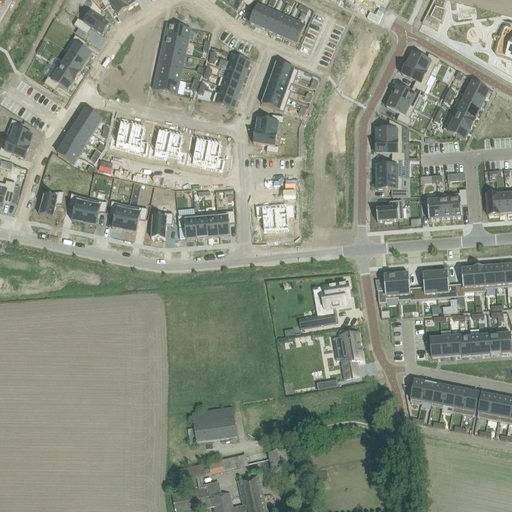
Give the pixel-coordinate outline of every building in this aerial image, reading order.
[(99,0),(105,9),(111,5),(118,16),(129,10),(128,9),(121,0),(99,0)] [(121,0),(128,9),(138,3),(135,0),(121,0)] [(232,0),(227,7),(228,7),(237,14),(244,4),(249,8),(255,0),(232,0)] [(434,0),(423,25),(438,32),(440,24),(443,26),(447,12),(444,11),(447,2),(446,2),(440,0),(434,0)] [(258,7),(250,25),(258,28),(266,11),(258,7)] [(266,11),(258,28),(266,32),(274,14),(266,11)] [(78,20),(74,27),(87,36),(91,30),(103,37),(110,26),(88,12),(81,22),(78,20)] [(274,14),(266,32),(274,35),(281,18),(274,14)] [(281,18),(274,35),(281,39),(289,21),(281,18)] [(289,21),(281,39),(289,42),(297,25),(289,21)] [(297,25),(289,42),(297,46),(305,28),(297,25)] [(170,26),(167,39),(189,44),(192,31),(170,26)] [(496,53),(495,54),(496,55),(496,56),(497,57),(498,58),(499,58),(511,62),(511,30),(511,31),(509,30),(509,29),(508,29),(507,29),(506,29),(505,29),(505,30),(504,30),(504,31),(503,31),(503,32),(496,52),(496,53)] [(76,37),(66,52),(68,54),(68,53),(86,65),(92,56),(83,50),(86,44),(76,37)] [(167,39),(164,52),(186,57),(189,44),(167,39)] [(164,52),(161,65),(183,70),(186,57),(164,52)] [(62,62),(80,74),(86,65),(68,53),(68,54),(62,62)] [(407,65),(407,66),(431,77),(430,77),(435,67),(437,68),(440,62),(429,56),(426,62),(413,55),(408,65),(407,65)] [(229,64),(246,70),(249,62),(232,56),(229,64)] [(60,61),(54,70),(74,83),(74,84),(81,74),(80,74),(62,62),(60,61)] [(223,62),(220,70),(226,72),(243,78),(246,70),(229,64),(223,62)] [(277,64),(274,72),(296,79),(299,72),(277,64)] [(161,65),(158,78),(181,83),(183,70),(161,65)] [(407,66),(402,76),(416,83),(413,89),(425,95),(428,88),(426,87),(431,77),(407,66)] [(54,70),(44,85),(55,92),(59,87),(68,93),(74,84),(74,83),(54,70)] [(223,79),(223,80),(240,86),(243,78),(226,72),(223,79)] [(274,72),(272,78),(294,86),(296,79),(274,72)] [(158,78),(156,91),(178,96),(181,83),(158,78)] [(272,78),(269,85),(291,93),(291,92),(289,92),(291,86),(293,87),(294,86),(272,78)] [(221,79),(218,87),(220,88),(221,88),(237,94),(240,86),(223,80),(223,79),(221,79)] [(465,93),(465,94),(467,95),(467,94),(484,103),(489,93),(470,83),(465,93)] [(269,85),(267,92),(289,100),(291,93),(269,85)] [(218,95),(218,96),(234,102),(237,94),(221,88),(220,88),(218,95)] [(397,88),(392,98),(414,110),(415,109),(420,100),(422,101),(425,95),(413,89),(410,94),(397,88)] [(267,92),(265,99),(286,106),(289,100),(267,92)] [(216,94),(212,103),(234,111),(234,110),(232,109),(234,102),(218,96),(218,95),(216,94)] [(463,104),(462,104),(479,112),(484,103),(467,94),(467,95),(465,98),(463,104)] [(388,107),(387,109),(400,116),(397,121),(408,127),(412,121),(410,120),(414,110),(392,98),(391,100),(390,100),(387,106),(388,107)] [(265,99),(262,106),(284,114),(286,106),(265,99)] [(458,102),(453,111),(473,121),(475,122),(479,112),(462,104),(463,104),(458,101),(458,102)] [(86,111),(81,119),(97,129),(102,122),(86,111)] [(453,111),(448,121),(470,132),(475,122),(473,121),(453,111)] [(256,133),(277,136),(279,124),(283,125),(284,119),(272,117),(271,123),(258,121),(256,133)] [(81,119),(77,126),(93,136),(97,129),(81,119)] [(448,121),(443,131),(465,142),(470,132),(448,121)] [(6,138),(29,148),(33,137),(22,132),(25,127),(13,122),(6,138)] [(376,143),(403,144),(403,143),(402,143),(402,128),(389,122),(389,132),(377,132),(377,143),(376,143)] [(112,136),(110,148),(128,152),(133,126),(133,127),(121,124),(118,138),(112,136)] [(77,126),(72,133),(88,143),(93,136),(77,126)] [(133,126),(128,152),(146,156),(148,144),(143,143),(146,129),(133,126)] [(150,145),(148,157),(166,161),(167,157),(171,135),(159,132),(156,146),(150,145)] [(255,132),(253,145),(267,148),(267,154),(278,155),(279,149),(275,148),(277,136),(256,133),(255,132)] [(72,133),(67,140),(83,150),(88,143),(72,133)] [(171,135),(167,157),(179,159),(178,163),(184,164),(187,153),(181,151),(184,138),(172,136),(172,135),(171,135)] [(5,138),(0,150),(0,156),(10,160),(12,154),(25,159),(29,148),(6,138),(5,138)] [(67,140),(63,147),(79,157),(83,150),(67,140)] [(188,153),(186,165),(204,169),(210,143),(209,143),(197,141),(194,154),(188,153)] [(210,143),(204,169),(222,173),(225,161),(219,160),(222,146),(210,143)] [(376,143),(376,155),(392,155),(392,162),(405,162),(405,155),(403,155),(403,144),(376,143)] [(63,147),(58,154),(74,165),(79,157),(63,147)] [(377,168),(377,180),(402,180),(402,169),(405,169),(405,162),(392,162),(392,168),(377,168)] [(0,208),(3,209),(4,202),(11,204),(13,194),(19,195),(21,187),(15,186),(16,182),(0,178),(0,208)] [(223,181),(224,189),(234,188),(234,180),(223,181)] [(377,180),(377,192),(392,192),(392,198),(408,199),(408,191),(402,191),(402,180),(377,180)] [(45,190),(40,216),(53,219),(56,205),(62,206),(64,194),(45,190)] [(459,195),(449,196),(451,220),(462,219),(462,211),(462,208),(468,207),(466,191),(459,192),(459,195)] [(498,194),(486,195),(488,217),(500,217),(500,216),(499,216),(498,197),(498,194)] [(71,195),(69,207),(75,208),(72,221),(84,224),(89,199),(71,195)] [(449,196),(438,197),(440,221),(451,220),(449,196)] [(498,197),(499,216),(500,216),(508,215),(506,196),(498,197)] [(438,197),(427,198),(429,222),(440,221),(438,197)] [(84,224),(83,224),(96,227),(99,213),(105,214),(108,203),(89,199),(84,224)] [(390,210),(376,211),(377,224),(384,223),(385,225),(392,224),(392,223),(404,222),(402,202),(389,203),(390,210)] [(112,203),(109,215),(115,216),(112,229),(124,232),(130,207),(112,203)] [(293,205),(274,207),(276,233),(289,232),(288,218),(294,217),(293,205)] [(124,232),(137,235),(140,221),(145,222),(148,211),(130,207),(124,232)] [(274,207),(256,208),(257,220),(263,220),(264,233),(276,232),(276,233),(274,207)] [(234,213),(217,215),(219,238),(230,238),(229,226),(235,225),(234,213)] [(154,214),(152,240),(165,241),(166,227),(173,227),(174,215),(154,214)] [(206,215),(195,216),(197,240),(208,239),(206,215)] [(217,215),(206,215),(208,239),(219,238),(217,215)] [(195,216),(178,218),(179,230),(185,229),(186,241),(197,240),(195,216)] [(505,267),(494,268),(496,290),(507,289),(505,267)] [(494,268),(484,269),(485,291),(486,291),(496,290),(494,268)] [(484,269),(473,270),(475,294),(486,293),(486,291),(485,291),(484,269)] [(463,286),(456,287),(457,299),(465,299),(464,295),(475,294),(473,270),(462,271),(463,286)] [(448,273),(435,274),(437,301),(457,299),(456,287),(449,287),(448,273)] [(424,289),(417,290),(418,302),(437,301),(435,274),(423,275),(424,289)] [(409,275),(396,276),(398,300),(398,303),(410,302),(410,303),(418,302),(417,290),(410,290),(409,275)] [(385,292),(378,293),(379,305),(387,305),(387,307),(398,306),(398,303),(398,300),(396,276),(384,277),(385,292)] [(318,317),(299,321),(301,331),(336,324),(333,309),(346,307),(345,301),(350,300),(347,284),(325,288),(326,294),(322,294),(324,310),(325,310),(326,316),(318,317)] [(457,303),(450,303),(451,310),(443,310),(443,317),(458,316),(458,311),(457,303)] [(294,330),(284,332),(286,338),(295,337),(294,330)] [(349,331),(340,332),(341,338),(340,338),(344,361),(342,362),(343,369),(346,381),(359,379),(356,364),(363,363),(361,352),(362,352),(362,351),(360,352),(359,347),(361,346),(360,346),(358,335),(350,336),(349,331)] [(510,333),(499,334),(501,356),(501,355),(511,354),(510,333)] [(499,334),(489,335),(491,357),(501,356),(499,334)] [(489,335),(480,335),(480,338),(482,357),(491,356),(491,357),(489,335)] [(461,336),(451,336),(451,339),(453,358),(462,357),(462,358),(461,337),(461,336)] [(461,337),(462,358),(472,358),(470,339),(470,336),(461,337)] [(441,337),(430,338),(432,360),(443,359),(442,340),(441,337)] [(480,338),(470,339),(472,358),(482,357),(480,338)] [(451,339),(442,340),(443,359),(453,358),(451,339)] [(338,381),(324,383),(326,391),(339,389),(338,381)] [(415,382),(410,403),(422,406),(422,403),(426,384),(425,384),(415,382)] [(426,384),(422,403),(423,403),(432,405),(433,405),(436,386),(426,384)] [(433,405),(432,408),(443,410),(443,407),(447,389),(437,387),(437,386),(436,386),(433,405)] [(447,389),(443,407),(444,408),(453,409),(454,410),(458,391),(447,389)] [(454,410),(453,414),(463,416),(468,393),(458,391),(454,410)] [(468,393),(463,416),(475,419),(479,395),(468,393)] [(482,396),(477,419),(489,421),(493,398),(482,396)] [(493,398),(489,421),(499,423),(504,400),(493,398)] [(511,401),(504,400),(499,423),(510,425),(511,414),(511,401)] [(190,445),(197,444),(236,438),(232,409),(193,415),(195,430),(188,431),(190,445)] [(273,474),(288,471),(289,471),(285,452),(269,455),(273,474)] [(209,475),(249,466),(246,455),(207,464),(209,475)] [(266,511),(265,506),(259,478),(238,482),(244,511),(266,511)] [(319,479),(318,479),(318,482),(319,491),(330,489),(329,481),(328,478),(319,479)] [(207,490),(173,497),(176,511),(199,511),(211,508),(207,490)] [(233,511),(230,496),(213,499),(216,511),(233,511)]
